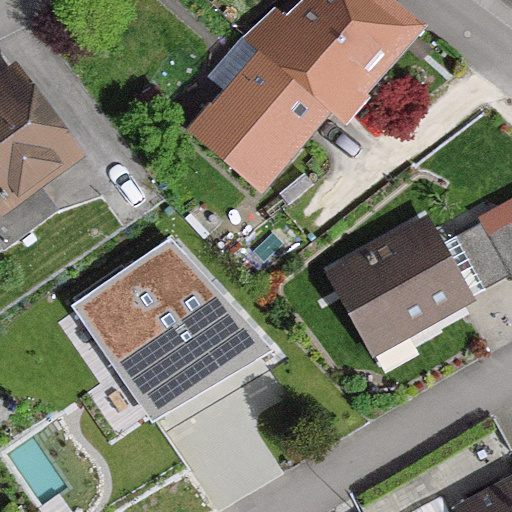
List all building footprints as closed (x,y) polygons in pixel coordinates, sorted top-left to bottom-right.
[(415,39),(420,33),(375,0),(318,0),(257,52),(262,57),(263,55),(317,102),(316,103),(332,116),(407,32),(415,39)] [(275,152),(291,133),(316,103),(317,102),(263,55),(262,57),(213,114),(209,110),(188,134),(255,191),(282,158),(275,152)] [(31,186),(69,158),(10,77),(0,84),(0,251),(51,214),(31,186)] [(450,240),(479,292),(506,278),(510,285),(511,284),(511,206),(477,227),(476,226),(450,240)] [(415,228),(334,274),(362,326),(389,311),(403,335),(458,304),(415,228)] [(271,350),(168,238),(71,305),(153,421),(271,350)] [(511,511),(511,483),(463,509),(464,511),(511,511)]
